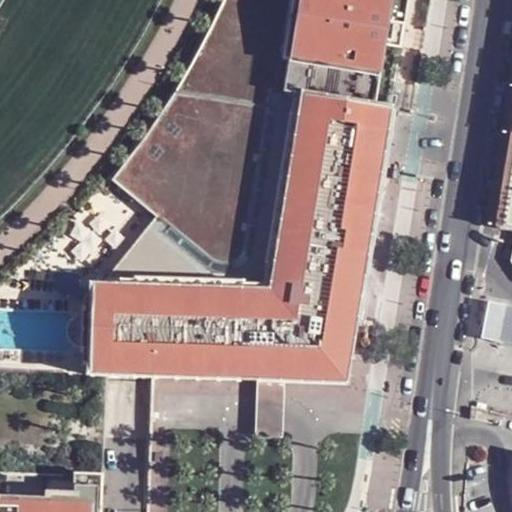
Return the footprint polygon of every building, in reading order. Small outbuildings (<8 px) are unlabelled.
[(221,0),(200,44),(174,90),(142,138),(124,161),(111,180),(139,203),(154,215),(101,279),(101,287),(90,286),(90,296),(88,360),(88,374),(236,378),(236,364),(330,366),(337,316),(354,318),(384,111),(274,94),(288,0),(221,0)] [(288,0),(274,94),(384,111),(402,0),(288,0)] [(511,122),(495,228),(506,230),(511,196),(511,122)] [(90,296),(80,296),(80,312),(79,344),(79,360),(88,360),(90,296)] [(511,308),(495,305),(481,378),(511,383),(511,308)] [(75,312),(69,316),(67,318),(64,322),(63,327),(65,334),(67,338),(72,342),(79,344),(80,312),(75,312)] [(330,366),(236,364),(236,378),(345,381),(354,318),(337,316),(330,366)] [(0,511),(98,511),(100,476),(0,471),(0,511)]
